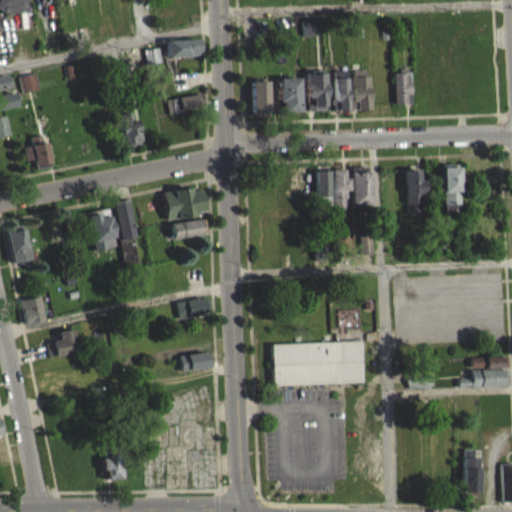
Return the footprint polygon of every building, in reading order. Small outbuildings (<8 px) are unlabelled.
[(0,22),(26,17),(22,0),(6,0),(0,1),(0,22)] [(300,43),(315,42),(314,27),(299,28),(300,43)] [(197,63),(196,46),(164,47),(165,64),(197,63)] [(142,57),(145,72),(159,69),(156,54),(142,57)] [(349,77),(350,117),(368,116),(366,77),(349,77)] [(398,80),(391,80),(392,111),(409,111),(408,78),(398,79),(398,80)] [(20,100),(37,96),(33,80),(16,84),(20,100)] [(303,81),(305,118),(324,117),(323,80),(303,81)] [(297,119),(296,85),(275,85),(275,119),(297,119)] [(332,118),(346,117),(345,85),(331,85),(332,118)] [(248,88),(249,122),(266,121),(265,88),(248,88)] [(0,116),(14,115),(12,101),(0,102),(0,116)] [(166,120),(198,115),(196,101),(163,107),(166,120)] [(120,155),(139,152),(134,127),(130,128),(128,119),(114,122),(120,155)] [(24,168),(32,166),(34,176),(48,173),(42,141),(28,144),(29,153),(21,154),(24,168)] [(349,212),(369,211),(368,174),(348,174),(349,212)] [(404,221),(419,220),(418,200),(422,199),(421,186),(418,186),(417,174),(403,174),(404,221)] [(439,175),(441,220),(458,219),(457,174),(439,175)] [(342,220),(342,205),(347,205),(346,185),(342,185),(342,176),(329,176),(331,220),(342,220)] [(327,177),(313,177),(314,213),(328,213),(327,177)] [(163,225),(201,222),(198,197),(189,198),(189,195),(160,198),(163,225)] [(111,209),(114,246),(129,245),(126,207),(111,209)] [(114,252),(105,215),(84,220),(92,257),(114,252)] [(203,226),(168,230),(169,245),(204,242),(203,226)] [(10,270),(28,266),(22,235),(4,239),(10,270)] [(370,241),(357,242),(358,261),(371,261),(370,241)] [(120,270),(134,268),(132,246),(118,247),(120,270)] [(323,266),(322,251),(312,252),(312,267),(323,266)] [(19,306),(22,331),(42,329),(39,304),(19,306)] [(176,324),(205,322),(204,305),(174,308),(176,324)] [(56,339),(57,347),(44,349),(46,363),(76,359),(72,336),(56,339)] [(359,389),(358,348),(268,351),(270,392),(359,389)] [(179,378),(207,374),(205,358),(176,363),(179,378)] [(506,374),(506,363),(468,364),(468,375),(506,374)] [(456,385),(456,395),(506,393),(506,376),(468,377),(469,385),(456,385)] [(429,395),(428,380),(405,381),(405,395),(429,395)] [(99,465),(99,477),(104,477),(104,487),(119,486),(118,454),(105,455),(105,465),(99,465)] [(478,457),(460,457),(460,499),(477,499),(478,457)] [(500,509),(511,508),(511,469),(499,470),(500,509)]
